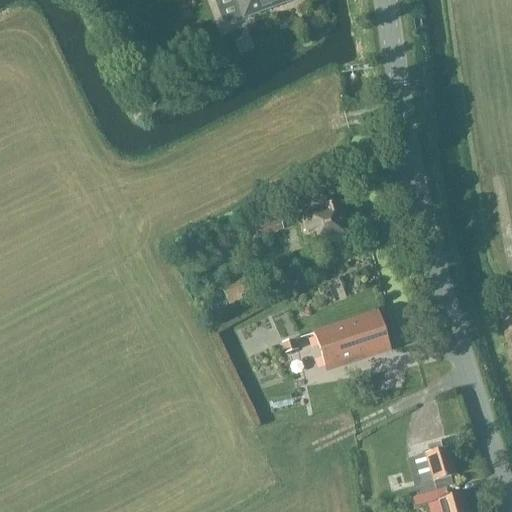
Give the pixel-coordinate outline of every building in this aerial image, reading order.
[(235,0),(242,17),(242,18),(242,19),(244,18),(292,0),(235,0)] [(322,247),(351,239),(337,190),(319,195),(322,208),(297,215),(304,240),(312,237),(317,256),(323,254),(322,247)] [(251,220),(257,238),(283,231),(277,210),(264,214),(265,217),(251,220)] [(326,275),(317,279),(325,297),(334,293),(326,275)] [(221,290),(229,306),(242,300),(240,297),(254,290),(247,277),(221,290)] [(378,313),(313,335),(324,369),(389,350),(378,313)] [(259,397),(262,406),(280,402),(278,392),(259,397)] [(417,496),(446,488),(452,486),(450,477),(457,475),(449,447),(442,450),(440,443),(427,447),(429,454),(407,460),(417,496)] [(446,488),(417,496),(410,499),(413,510),(427,506),(428,511),(467,511),(462,494),(449,498),(446,488)]
